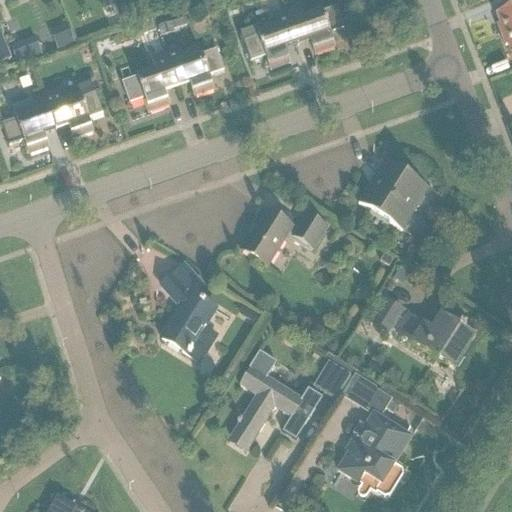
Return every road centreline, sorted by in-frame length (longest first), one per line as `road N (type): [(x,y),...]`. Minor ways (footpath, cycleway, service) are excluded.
road 1 (tertiary): [(30,215),(452,66)]
road 2 (residential): [(98,428),(30,215)]
road 3 (residential): [(452,66),(511,198)]
